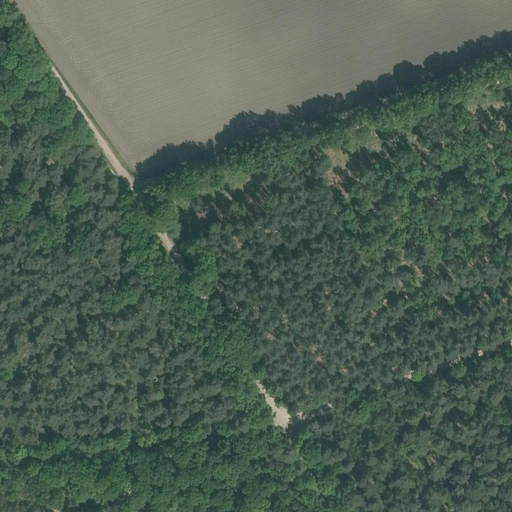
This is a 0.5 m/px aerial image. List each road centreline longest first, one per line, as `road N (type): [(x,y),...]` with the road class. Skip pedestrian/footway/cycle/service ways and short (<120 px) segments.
road 1 (track): [(139,202),(280,416),(511,337)]
road 2 (track): [(130,187),(511,55)]
road 3 (track): [(341,511),(280,416),(60,454),(0,451)]
road 4 (unclassified): [(130,187),(0,5)]
